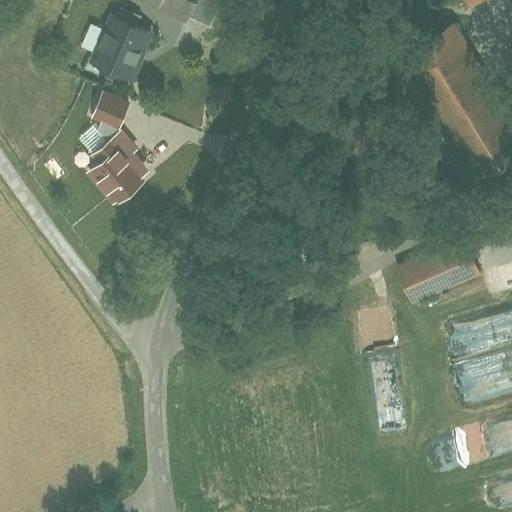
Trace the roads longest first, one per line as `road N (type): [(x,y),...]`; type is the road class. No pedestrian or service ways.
road 1 (unclassified): [(157,358),(293,0)]
road 2 (unclassified): [(0,159),(130,334),(157,358)]
road 3 (unclassified): [(164,490),(157,358)]
